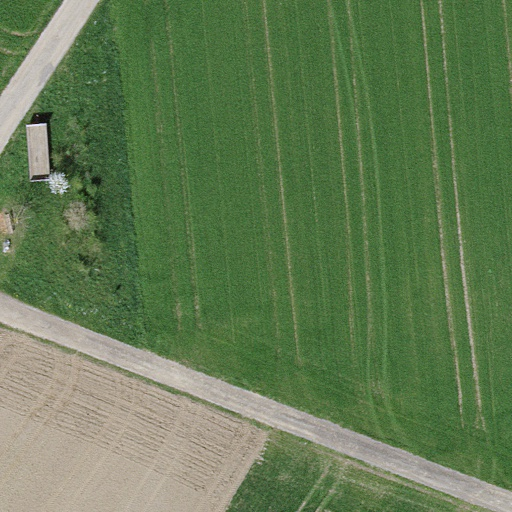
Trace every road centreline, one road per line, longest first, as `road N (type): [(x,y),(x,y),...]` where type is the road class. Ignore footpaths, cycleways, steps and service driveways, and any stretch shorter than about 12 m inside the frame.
road 1 (track): [(0,314),(511,511)]
road 2 (track): [(0,135),(89,0)]
